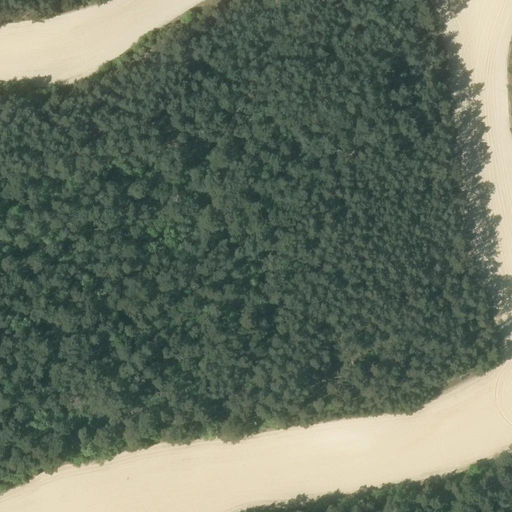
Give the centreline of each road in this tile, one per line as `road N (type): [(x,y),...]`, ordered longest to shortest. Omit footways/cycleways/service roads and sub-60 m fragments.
road 1 (track): [(511,410),(434,438),(129,511)]
road 2 (track): [(511,279),(486,176),(473,0)]
road 3 (track): [(153,0),(109,26),(0,57)]
